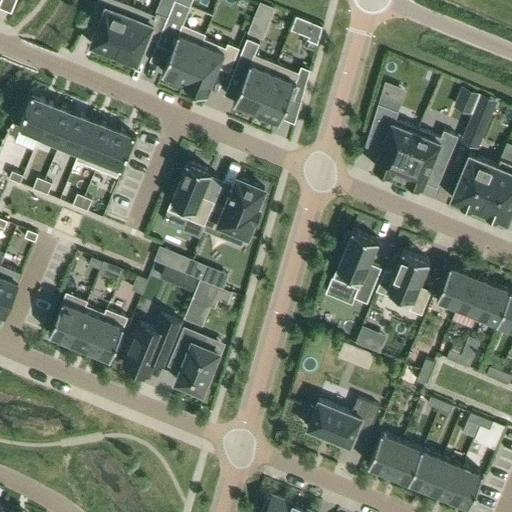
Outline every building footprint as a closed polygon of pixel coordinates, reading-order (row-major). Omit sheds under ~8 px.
[(102,16),(91,42),(115,52),(134,4),(123,0),(97,0),(92,12),(102,16)] [(184,82),(184,83),(205,32),(183,23),(191,5),(179,0),(174,0),(168,16),(157,42),(172,49),(162,71),(184,80),(184,82)] [(161,0),(157,11),(167,15),(168,16),(174,0),(161,0)] [(260,0),(250,26),(265,33),(276,6),(260,0)] [(134,4),(115,52),(138,61),(149,35),(158,38),(167,15),(157,11),(156,13),(134,4)] [(297,14),(291,28),(309,35),(308,38),(318,42),(323,25),(315,21),(297,14)] [(206,32),(205,32),(184,83),(207,92),(219,65),(230,70),(239,46),(228,41),(226,46),(204,37),(206,32)] [(257,110),(277,61),(255,53),(260,42),(247,37),(232,73),(243,78),(234,101),(238,102),(237,106),(252,112),(253,109),(257,110)] [(290,95),(301,100),(310,68),(301,64),(299,71),(277,61),(257,110),(280,120),(290,95)] [(33,91),(19,125),(40,133),(54,100),(33,91)] [(475,108),(463,138),(477,144),(489,114),(496,98),(482,93),(475,108)] [(54,100),(40,133),(59,141),(57,145),(58,146),(74,108),(54,100)] [(400,171),(419,127),(396,117),(399,110),(379,101),(369,132),(385,139),(374,165),(393,172),(394,169),(400,171)] [(74,108),(58,146),(77,154),(76,158),(94,116),(74,108)] [(94,116),(76,158),(96,167),(114,124),(94,116)] [(114,124),(96,167),(117,175),(135,133),(114,124)] [(441,136),(419,127),(400,171),(406,174),(404,177),(423,185),(430,166),(443,171),(458,134),(444,129),(441,136)] [(472,206),(480,209),(501,156),(498,164),(470,152),(451,197),(461,201),(460,202),(472,207),(472,206)] [(511,160),(501,156),(480,209),(487,212),(486,213),(498,217),(508,220),(511,210),(511,160)] [(205,223),(214,200),(202,194),(212,170),(188,160),(168,208),(204,223),(205,223)] [(12,169),(9,177),(21,181),(24,174),(12,169)] [(38,175),(33,186),(40,189),(45,178),(38,175)] [(214,200),(205,223),(218,229),(220,223),(248,235),(255,219),(260,207),(257,206),(265,187),(238,176),(232,188),(231,191),(231,192),(226,204),(215,199),(215,200),(214,200)] [(45,178),(40,189),(48,192),(52,181),(45,178)] [(78,192),(73,203),(80,206),(85,195),(78,192)] [(85,195),(80,206),(88,209),(93,198),(85,195)] [(346,244),(333,276),(358,286),(354,295),(355,296),(367,301),(382,266),(370,261),(379,238),(353,227),(352,232),(348,230),(343,243),(346,244)] [(28,228),(25,235),(35,240),(38,232),(28,228)] [(186,271),(191,258),(161,246),(155,259),(186,271)] [(430,259),(403,248),(385,293),(411,303),(409,308),(422,312),(432,289),(420,284),(430,259)] [(92,255),(89,262),(100,267),(103,260),(92,255)] [(191,258),(186,271),(211,281),(223,286),(228,273),(217,268),(191,258)] [(2,262),(0,266),(0,311),(5,314),(23,271),(2,262)] [(110,262),(105,273),(118,279),(123,267),(110,262)] [(458,305),(471,272),(451,263),(437,296),(458,305)] [(165,265),(160,277),(193,291),(198,278),(165,265)] [(478,313),(491,280),(471,272),(458,305),(478,313)] [(137,273),(131,287),(141,291),(147,277),(137,273)] [(333,276),(327,292),(351,302),(354,295),(358,286),(333,276)] [(200,278),(185,315),(197,320),(207,296),(212,298),(217,285),(200,278)] [(511,288),(491,280),(478,313),(498,321),(511,288)] [(511,288),(498,321),(511,327),(511,288)] [(67,290),(49,332),(70,340),(87,298),(67,290)] [(90,348),(107,306),(106,306),(105,311),(86,303),(88,299),(87,298),(70,340),(90,348)] [(111,357),(128,315),(107,306),(90,348),(111,357)] [(123,362),(149,373),(154,358),(165,362),(182,320),(161,311),(155,327),(140,321),(135,334),(131,332),(125,347),(129,348),(123,362)] [(206,334),(185,325),(176,346),(188,351),(177,380),(202,390),(219,350),(202,344),(206,334)] [(344,340),(340,351),(351,356),(355,344),(344,340)] [(461,353),(450,348),(447,355),(458,360),(461,353)] [(469,364),(472,357),(461,353),(458,360),(469,364)] [(426,357),(422,368),(429,371),(434,360),(426,357)] [(490,364),(487,372),(498,376),(501,369),(490,364)] [(425,382),(429,371),(422,368),(417,379),(425,382)] [(509,381),(511,373),(501,369),(498,376),(509,381)] [(308,425),(351,443),(354,435),(359,422),(371,426),(380,404),(358,395),(352,411),(319,397),(316,406),(311,404),(305,420),(309,421),(308,425)] [(428,402),(439,407),(442,399),(431,395),(428,402)] [(450,411),(453,404),(442,399),(439,407),(450,411)] [(482,416),(471,411),(468,418),(479,423),(482,416)] [(490,427),(493,420),(482,416),(479,423),(490,427)] [(389,471),(403,438),(382,430),(368,463),(389,471)] [(409,480),(423,446),(403,438),(389,471),(409,480)] [(423,446),(409,480),(429,488),(443,455),(423,446)] [(443,455),(429,488),(449,496),(463,463),(443,455)] [(463,463),(449,496),(470,505),(483,471),(463,463)] [(490,472),(483,490),(499,496),(506,478),(490,472)] [(271,498),(268,496),(263,509),(266,510),(265,511),(317,511),(306,507),(307,506),(293,500),(292,501),(273,493),(271,498)]
